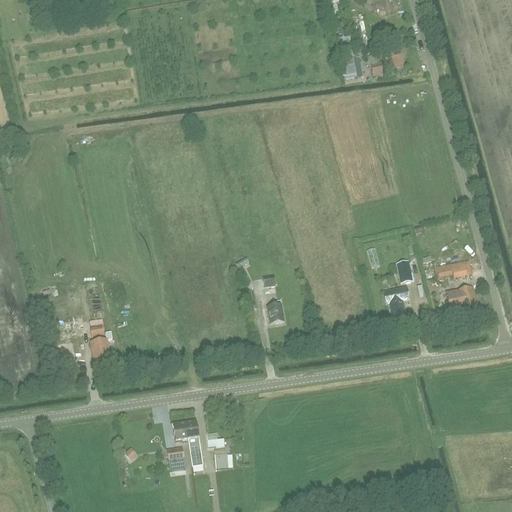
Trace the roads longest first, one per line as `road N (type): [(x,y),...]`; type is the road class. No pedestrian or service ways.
road 1 (tertiary): [(28,421),(508,350)]
road 2 (unclassified): [(508,350),(412,0)]
